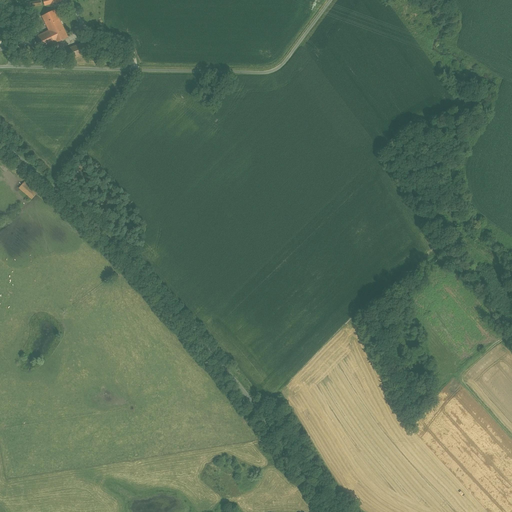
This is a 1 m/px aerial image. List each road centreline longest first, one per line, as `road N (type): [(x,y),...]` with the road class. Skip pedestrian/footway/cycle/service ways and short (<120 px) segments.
road 1 (residential): [(333,511),(205,344),(81,208),(0,137)]
road 2 (unclassified): [(14,66),(265,70),(329,0)]
